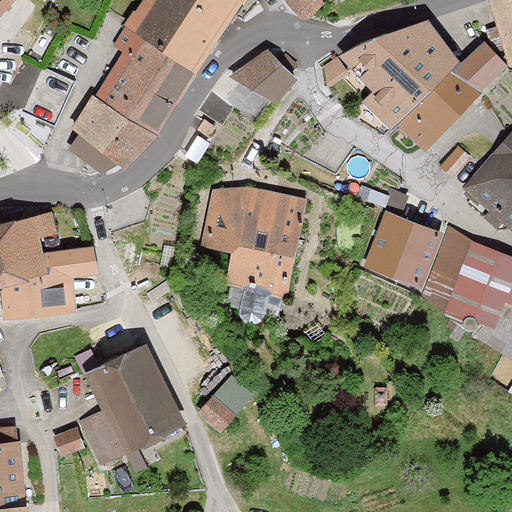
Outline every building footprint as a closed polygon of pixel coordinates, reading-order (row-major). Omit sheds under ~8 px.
[(0,0),(0,11),(9,0),(0,0)] [(140,0),(124,27),(70,127),(125,167),(159,135),(242,0),(140,0)] [(284,0),(286,2),(304,18),(321,0),(284,0)] [(511,0),(501,0),(490,5),(510,61),(511,60),(511,0)] [(372,34),(352,54),(364,67),(388,91),(376,102),(390,117),(396,111),(428,144),(510,65),(482,35),(463,53),(430,19),(372,34)] [(260,41),(236,69),(273,101),(297,72),(260,41)] [(364,67),(352,54),(331,73),(343,87),(364,67)] [(73,80),(28,61),(9,100),(22,104),(17,122),(42,147),(73,80)] [(511,129),(464,182),(465,192),(511,229),(511,129)] [(454,174),(472,154),(461,143),(442,164),(454,174)] [(248,182),(211,186),(201,241),(234,247),(228,280),(288,291),(306,192),(248,182)] [(385,209),(362,267),(421,286),(441,228),(385,209)] [(51,210),(0,221),(0,376),(5,375),(0,359),(0,287),(3,322),(72,313),(69,279),(98,275),(93,244),(42,250),(38,239),(58,236),(51,210)] [(511,253),(449,230),(426,292),(499,324),(511,287),(511,253)] [(141,346),(87,372),(100,411),(54,433),(63,457),(92,447),(101,465),(182,427),(141,346)] [(231,371),(197,407),(220,429),(254,392),(231,371)] [(25,511),(19,440),(0,441),(0,511),(25,511)]
